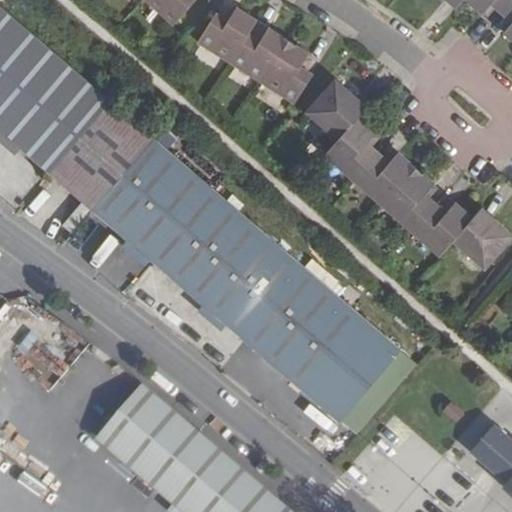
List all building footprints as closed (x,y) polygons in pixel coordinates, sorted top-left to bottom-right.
[(142,0),(173,26),(196,0),(142,0)] [(511,0),(467,0),(483,13),(492,2),(511,18),(511,21),(504,31),(511,37),(511,0)] [(294,103),(314,71),(303,64),(311,50),(269,25),(259,40),(250,33),(258,19),(235,6),(227,20),(214,12),(195,43),(294,103)] [(110,103),(0,9),(0,131),(50,174),(110,103)] [(486,227),(474,217),(457,202),(448,213),(426,195),(436,185),(397,151),(389,162),(368,145),(376,134),(359,119),(347,108),(355,98),(333,80),(302,116),(334,143),(321,158),(441,260),(454,245),(486,271),(511,241),(511,232),(495,218),(486,227)] [(355,98),(347,108),(359,119),(367,109),(355,98)] [(152,139),(110,103),(50,174),(91,209),(152,139)] [(209,188),(152,139),(91,209),(148,258),(209,188)] [(209,188),(148,258),(339,421),(399,351),(209,188)] [(484,208),(474,217),(486,227),(495,218),(484,208)] [(291,511),(292,511),(141,385),(95,441),(180,511),(291,511)] [(450,403),(443,411),(456,423),(463,415),(450,403)] [(506,487),(511,492),(511,441),(495,427),(472,453),(508,485),(506,487)]
